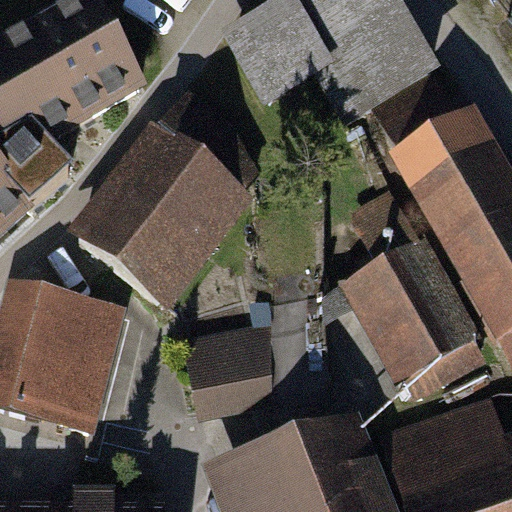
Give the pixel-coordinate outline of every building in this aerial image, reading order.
[(67,0),(0,35),(0,244),(23,224),(0,198),(0,177),(134,107),(77,0),(67,0)] [(269,0),(275,9),(212,45),(251,113),(303,83),(334,137),(359,123),(420,88),(425,84),(381,7),(370,13),(362,0),(269,0)] [(359,123),(507,379),(511,376),(511,208),(511,209),(460,119),(443,129),(420,88),(359,123)] [(59,249),(151,322),(239,212),(230,204),(251,177),(228,139),(179,100),(59,249)] [(370,271),(324,298),(381,394),(403,381),(417,405),(475,371),(463,350),(475,344),(389,196),(342,223),(370,271)] [(0,320),(0,416),(85,439),(118,316),(9,288),(0,320)] [(177,344),(192,424),(265,411),(262,306),(245,310),(246,331),(177,344)] [(511,511),(511,500),(492,445),(479,410),(356,454),(376,511),(511,511)] [(376,511),(356,454),(346,426),(193,481),(204,511),(376,511)] [(511,438),(492,445),(511,500),(511,438)]
